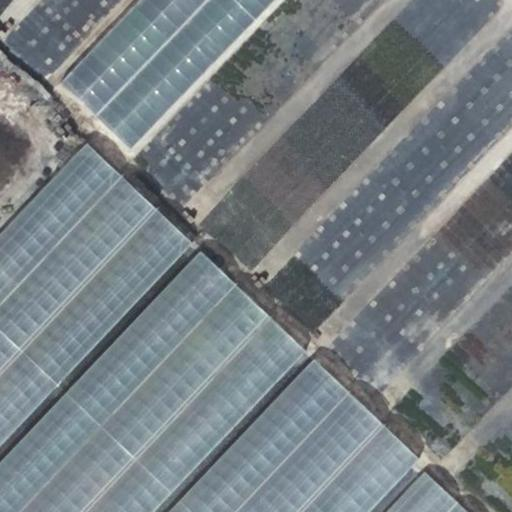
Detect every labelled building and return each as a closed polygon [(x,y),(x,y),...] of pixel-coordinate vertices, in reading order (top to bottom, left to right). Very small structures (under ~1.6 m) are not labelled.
[(0,0),(0,30),(5,35),(1,39),(44,79),(116,0),(0,0)] [(239,0),(167,0),(68,102),(106,138),(239,0)] [(0,445),(192,242),(85,142),(0,231),(0,445)] [(0,511),(17,511),(236,281),(200,247),(0,457),(0,511)] [(82,511),(271,314),(236,281),(17,511),(82,511)] [(151,511),(307,348),(271,314),(82,511),(151,511)] [(232,511),(351,387),(315,353),(164,511),(232,511)] [(296,511),(385,418),(351,387),(232,511),(296,511)] [(366,511),(422,453),(385,418),(296,511),(366,511)] [(454,511),(463,502),(426,467),(382,511),(454,511)] [(473,511),(463,502),(454,511),(473,511)]
